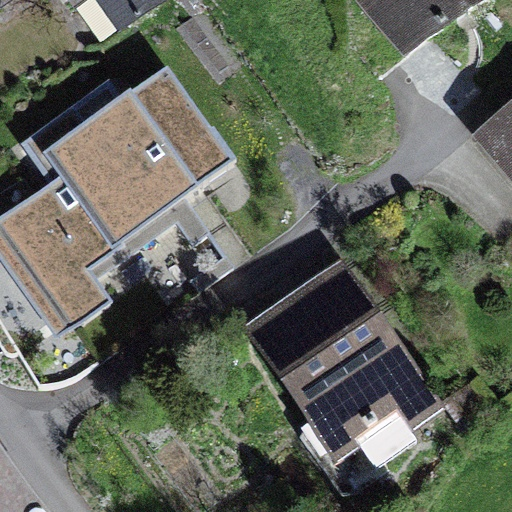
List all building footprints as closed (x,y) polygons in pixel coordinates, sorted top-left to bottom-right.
[(0,0),(0,10),(1,13),(19,0),(67,0),(75,9),(87,0),(95,0),(119,33),(167,0),(0,0)] [(354,0),(406,63),(488,0),(354,0)] [(234,161),(166,72),(121,100),(108,84),(16,153),(43,193),(0,220),(0,263),(55,343),(110,306),(95,283),(176,226),(197,250),(210,237),(183,198),(234,161)] [(511,105),(472,138),(511,186),(511,105)] [(342,265),(244,332),(336,462),(402,418),(414,433),(448,407),(342,265)]
